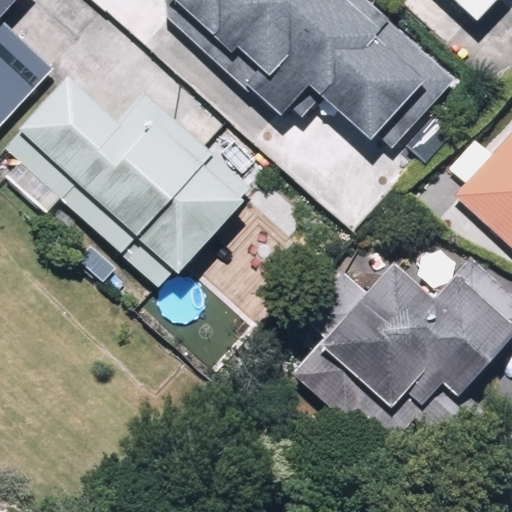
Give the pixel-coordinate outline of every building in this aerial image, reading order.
[(0,0),(0,127),(53,68),(0,21),(0,17),(15,0),(0,0)] [(274,81),(340,144),(408,75),(330,0),(134,0),(247,108),(274,81)] [(395,0),(443,49),(494,0),(395,0)] [(118,121),(69,77),(2,151),(16,163),(5,176),(48,215),(62,199),(162,290),(243,201),(238,197),(248,186),(144,93),(118,121)] [(511,127),(435,214),(511,282),(511,127)] [(410,308),(371,269),(265,379),(328,440),(344,424),(381,459),(401,439),(395,433),(417,409),(430,422),(511,336),(511,313),(456,260),(410,308)]
